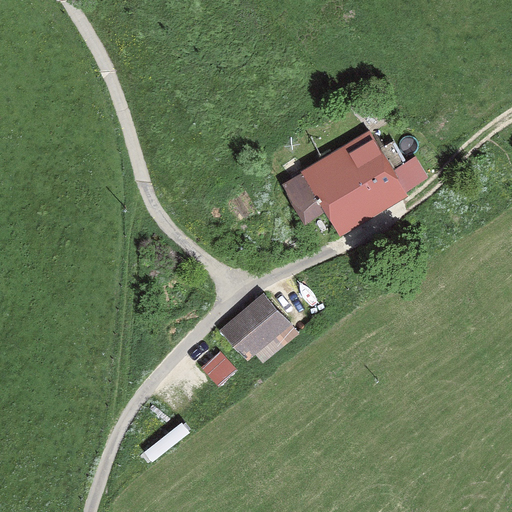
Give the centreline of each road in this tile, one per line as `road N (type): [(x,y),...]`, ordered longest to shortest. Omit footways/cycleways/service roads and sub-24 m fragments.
road 1 (track): [(68,0),(87,27),(161,222),(241,297),(151,382),(123,423),(92,511)]
road 2 (track): [(241,297),(388,223),(486,138)]
